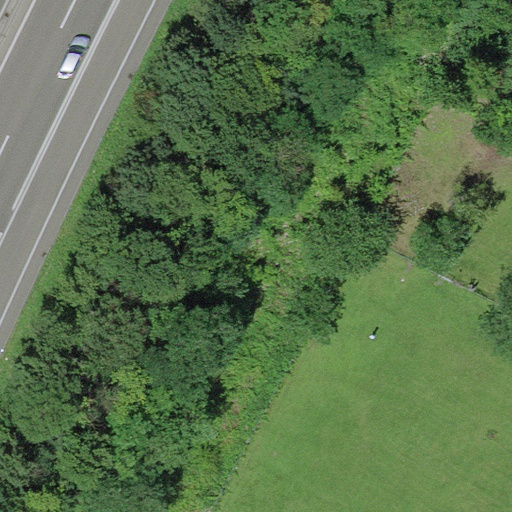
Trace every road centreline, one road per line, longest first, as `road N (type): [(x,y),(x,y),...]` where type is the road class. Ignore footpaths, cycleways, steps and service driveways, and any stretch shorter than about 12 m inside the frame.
road 1 (motorway): [(0,273),(143,0)]
road 2 (motorway): [(0,160),(77,0)]
